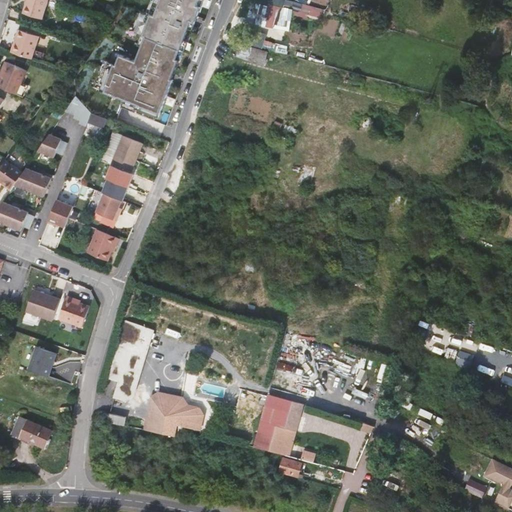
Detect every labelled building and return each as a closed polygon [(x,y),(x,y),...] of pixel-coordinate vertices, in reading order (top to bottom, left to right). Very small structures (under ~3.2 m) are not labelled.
[(26,0),(23,13),(41,19),(46,0),(26,0)] [(100,92),(100,93),(137,107),(136,111),(158,120),(159,116),(160,116),(174,81),(172,81),(180,62),(177,61),(189,31),(192,32),(201,8),(198,7),(200,0),(154,0),(149,16),(150,16),(142,38),(145,39),(136,63),(116,55),(112,65),(107,63),(104,62),(94,89),(100,92)] [(267,5),(275,8),(279,9),(281,1),(278,0),(259,0),(258,6),(266,8),(267,5)] [(115,6),(108,3),(106,11),(112,13),(115,6)] [(18,30),(11,51),(32,58),(38,36),(18,30)] [(240,44),(238,49),(233,56),(248,60),(252,47),(240,44)] [(233,56),(238,49),(232,47),(226,54),(233,56)] [(252,47),(248,60),(264,65),(268,52),(252,47)] [(112,65),(116,55),(111,54),(107,63),(112,65)] [(6,71),(3,78),(0,84),(0,85),(25,97),(29,86),(22,83),(27,70),(7,62),(3,70),(6,71)] [(92,114),(72,100),(65,111),(75,116),(74,117),(81,121),(80,124),(87,127),(88,123),(92,114)] [(107,120),(92,114),(88,123),(104,129),(107,120)] [(365,127),(368,117),(362,115),(362,116),(360,116),(357,125),(365,127)] [(102,162),(111,166),(123,136),(114,133),(102,162)] [(60,140),(48,136),(41,147),(37,153),(53,159),(55,154),(62,156),(66,144),(60,142),(60,140)] [(143,144),(123,136),(111,166),(131,173),(143,144)] [(5,160),(0,167),(0,181),(12,189),(14,186),(23,172),(5,160)] [(51,179),(25,169),(23,172),(14,186),(43,198),(51,179)] [(105,194),(123,200),(128,187),(108,180),(103,193),(105,194)] [(0,184),(10,191),(12,189),(0,181),(0,184)] [(105,194),(97,214),(118,222),(121,214),(118,213),(120,208),(123,200),(105,194)] [(49,224),(56,227),(57,225),(60,226),(65,228),(69,219),(73,208),(58,201),(49,224)] [(2,203),(0,205),(0,223),(20,232),(22,227),(29,230),(34,217),(27,215),(27,213),(2,203)] [(118,222),(97,214),(95,220),(116,228),(118,222)] [(120,238),(97,229),(89,253),(109,261),(113,251),(115,245),(117,246),(120,238)] [(61,300),(34,290),(27,311),(54,321),(61,300)] [(76,299),(68,297),(60,319),(84,328),(91,307),(81,303),(75,301),(76,299)] [(127,321),(109,378),(120,382),(115,398),(126,401),(135,395),(155,331),(127,321)] [(426,321),(422,332),(434,337),(438,326),(426,321)] [(38,347),(30,370),(50,378),(58,354),(38,347)] [(470,368),(475,355),(461,350),(456,363),(470,368)] [(268,420),(281,424),(282,421),(277,420),(282,404),(268,400),(263,419),(268,420)] [(178,425),(178,424),(180,418),(154,413),(151,430),(160,432),(161,432),(176,435),(178,425)] [(53,432),(19,416),(17,421),(20,422),(15,434),(47,448),(53,432)] [(263,419),(260,429),(278,434),(281,424),(268,420),(263,419)] [(278,434),(260,429),(255,447),(271,452),(273,453),(274,450),(284,452),(287,443),(277,440),(278,434)] [(226,443),(211,439),(208,451),(223,455),(226,443)] [(305,449),(303,459),(315,462),(318,452),(305,449)] [(303,464),(285,460),(282,472),(299,477),(303,464)] [(511,491),(511,489),(511,469),(492,460),(484,479),(511,491)] [(511,496),(499,490),(494,503),(509,510),(511,504),(511,496)]
